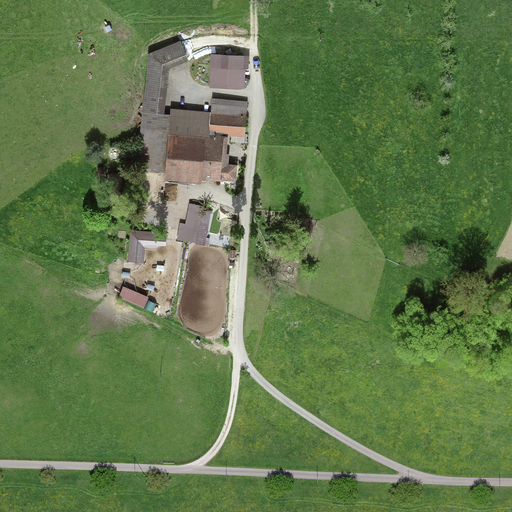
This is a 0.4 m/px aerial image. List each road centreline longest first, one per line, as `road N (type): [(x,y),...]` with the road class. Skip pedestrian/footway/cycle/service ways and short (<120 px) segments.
road 1 (residential): [(237,341),(252,20)]
road 2 (unclassified): [(421,479),(186,469)]
road 3 (residential): [(421,479),(284,399),(260,380),(237,341)]
road 4 (unclassified): [(186,469),(0,462)]
road 5 (residential): [(186,469),(210,452),(223,428),(237,341)]
